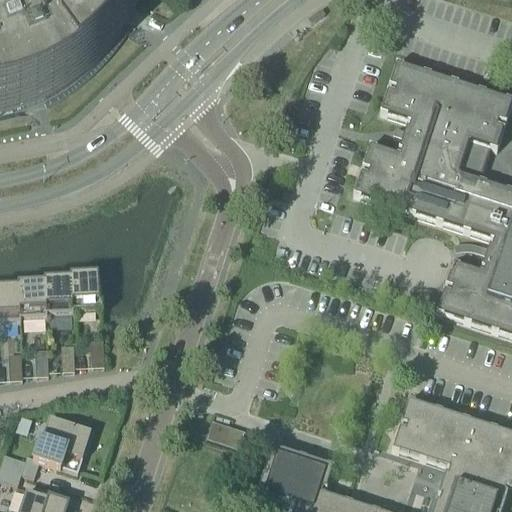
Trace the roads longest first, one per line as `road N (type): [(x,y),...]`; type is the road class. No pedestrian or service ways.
road 1 (secondary): [(0,207),(82,184),(168,119)]
road 2 (residential): [(0,403),(142,379),(169,391)]
road 3 (residential): [(169,391),(222,231)]
road 4 (secondary): [(188,102),(298,0)]
road 5 (residential): [(222,231),(237,207),(240,166),(198,113)]
road 6 (residential): [(130,511),(169,391)]
